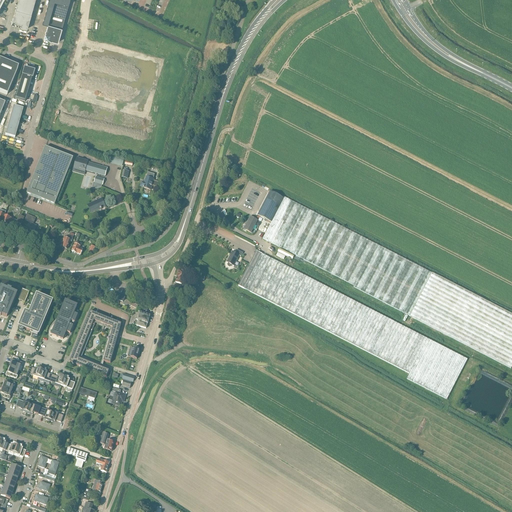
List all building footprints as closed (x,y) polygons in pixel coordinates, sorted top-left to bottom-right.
[(22,27),(27,29),(35,0),(18,0),(13,19),(11,24),(22,27)] [(70,0),(48,0),(42,22),(42,23),(48,25),(46,32),(44,38),(49,40),(58,42),(62,29),(69,4),(70,0)] [(0,92),(6,95),(18,67),(0,59),(0,92)] [(22,76),(15,99),(25,102),(31,79),(32,79),(34,72),(24,69),(22,76)] [(13,106),(5,135),(14,138),(19,122),(23,109),(13,106)] [(27,194),(55,205),(73,158),(45,147),(27,194)] [(124,160),(111,157),(109,164),(122,167),(124,160)] [(84,175),(85,171),(88,163),(88,161),(77,158),(74,168),(73,172),(84,175)] [(88,163),(85,171),(105,177),(108,168),(88,163)] [(144,182),(141,182),(140,187),(142,188),(151,191),(152,185),(157,187),(159,182),(153,180),(154,179),(155,175),(146,173),(146,176),(144,182)] [(103,185),(105,179),(96,177),(94,176),(92,182),(94,183),(103,185)] [(511,315),(284,197),(283,199),(270,192),(258,216),(271,223),(263,239),(294,255),(354,286),(353,287),(511,369),(511,366),(511,315)] [(105,207),(102,199),(87,205),(91,213),(105,207)] [(5,213),(1,222),(7,224),(8,222),(10,223),(12,219),(10,218),(10,217),(8,216),(8,217),(6,216),(7,213),(5,213)] [(22,217),(19,216),(16,223),(21,225),(25,216),(23,215),(22,217)] [(35,219),(27,215),(24,221),(28,223),(24,232),(33,235),(36,226),(33,224),(35,219)] [(250,217),(243,230),(251,234),(258,221),(250,217)] [(71,243),(73,239),(75,235),(71,233),(69,237),(68,238),(65,237),(65,238),(64,238),(61,247),(67,250),(70,242),(71,243)] [(81,244),(76,242),(71,252),(77,254),(81,255),(83,250),(80,249),(80,247),(80,246),(81,244)] [(231,267),(232,266),(234,267),(239,256),(241,257),(243,253),(236,250),(234,253),(232,252),(226,263),(228,264),(227,265),(227,267),(229,268),(230,268),(231,267)] [(179,271),(175,283),(183,285),(183,284),(184,284),(185,285),(187,278),(185,278),(186,273),(187,272),(183,270),(182,272),(179,271)] [(1,315),(6,317),(16,295),(16,294),(9,292),(10,290),(7,289),(6,290),(0,288),(0,287),(0,316),(1,315)] [(22,290),(17,300),(24,303),(29,292),(24,290),(22,289),(22,290)] [(110,292),(110,293),(108,296),(111,297),(110,298),(115,300),(114,303),(118,304),(119,301),(123,303),(125,298),(110,292)] [(39,335),(44,322),(52,302),(37,296),(32,309),(29,308),(33,310),(32,313),(30,312),(29,314),(25,312),(19,327),(39,335)] [(127,298),(126,301),(125,301),(123,305),(127,307),(128,305),(137,309),(139,304),(127,298)] [(78,315),(74,314),(77,306),(66,302),(60,314),(64,316),(61,324),(57,322),(52,335),(63,340),(66,332),(70,334),(73,327),(73,326),(74,323),(75,323),(78,315)] [(74,353),(70,362),(106,377),(109,371),(91,364),(79,359),(80,356),(87,339),(94,321),(101,323),(111,327),(113,328),(112,332),(104,362),(110,364),(119,334),(121,324),(113,321),(111,320),(90,312),(82,332),(74,353)] [(133,325),(146,329),(147,325),(150,316),(138,313),(137,318),(136,318),(135,323),(134,322),(133,325)] [(140,350),(131,347),(128,357),(137,360),(140,350)] [(11,363),(9,368),(18,371),(20,366),(21,367),(22,363),(11,360),(12,360),(11,359),(10,363),(11,363)] [(30,375),(39,378),(42,369),(38,368),(38,369),(36,368),(35,369),(30,367),(26,377),(29,378),(30,375)] [(17,376),(18,371),(9,368),(8,373),(7,373),(7,372),(5,376),(6,376),(16,380),(18,376),(17,376)] [(42,369),(39,378),(50,382),(52,375),(47,373),(47,372),(45,371),(45,370),(42,369)] [(121,374),(119,379),(133,383),(134,378),(124,375),(121,374)] [(52,375),(50,382),(61,386),(64,377),(61,376),(60,377),(58,376),(58,377),(52,375)] [(64,377),(61,386),(72,390),(75,383),(69,381),(70,380),(68,379),(68,378),(64,377)] [(4,384),(2,389),(11,392),(13,387),(14,387),(15,384),(4,380),(3,384),(3,383),(4,384)] [(80,388),(78,394),(88,397),(90,391),(80,388)] [(122,403),(121,402),(123,403),(125,396),(120,394),(121,391),(113,388),(112,392),(116,393),(113,404),(120,406),(121,405),(122,403)] [(10,397),(11,392),(2,389),(1,393),(0,393),(0,396),(9,400),(10,397)] [(18,400),(16,407),(21,409),(21,410),(23,411),(23,412),(26,413),(30,404),(18,400)] [(30,404),(26,413),(30,415),(30,414),(32,414),(33,413),(38,415),(41,408),(30,404)] [(41,408),(38,415),(44,417),(43,418),(45,419),(45,420),(49,421),(52,412),(41,408)] [(52,412),(49,421),(52,422),(53,421),(55,422),(55,421),(61,423),(63,416),(52,412)] [(108,435),(103,434),(102,437),(97,436),(96,441),(100,443),(100,445),(105,446),(104,450),(111,452),(113,451),(113,449),(112,448),(113,448),(112,447),(114,443),(107,441),(108,435)] [(7,445),(5,452),(14,455),(17,445),(13,444),(13,445),(10,444),(10,446),(7,445)] [(17,445),(14,455),(23,458),(25,451),(22,450),(22,448),(20,448),(20,447),(17,445)] [(76,460),(77,460),(75,467),(81,469),(84,463),(85,463),(88,455),(68,448),(66,455),(76,458),(76,460)] [(41,457),(37,467),(38,467),(44,469),(48,459),(41,457)] [(106,473),(109,464),(109,463),(97,460),(96,465),(97,465),(96,466),(99,467),(100,467),(100,468),(101,468),(100,471),(106,473)] [(59,463),(52,461),(48,474),(55,476),(59,463)] [(11,465),(0,496),(10,499),(21,468),(11,465)] [(40,474),(39,477),(54,482),(55,480),(53,479),(46,477),(43,476),(40,474)] [(95,480),(92,492),(100,495),(103,485),(102,485),(102,482),(95,480)] [(48,493),(50,486),(40,482),(38,489),(48,493)] [(88,501),(91,491),(85,489),(81,499),(88,501)] [(49,499),(36,495),(34,502),(46,506),(49,499)]
